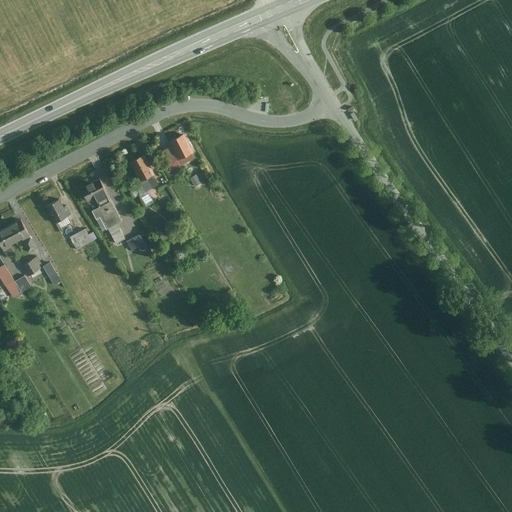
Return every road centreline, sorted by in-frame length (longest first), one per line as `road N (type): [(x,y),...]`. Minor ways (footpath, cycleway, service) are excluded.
road 1 (residential): [(0,197),(175,108),(282,122),(333,104)]
road 2 (tertiary): [(333,104),(511,373)]
road 3 (secondary): [(0,137),(273,11)]
